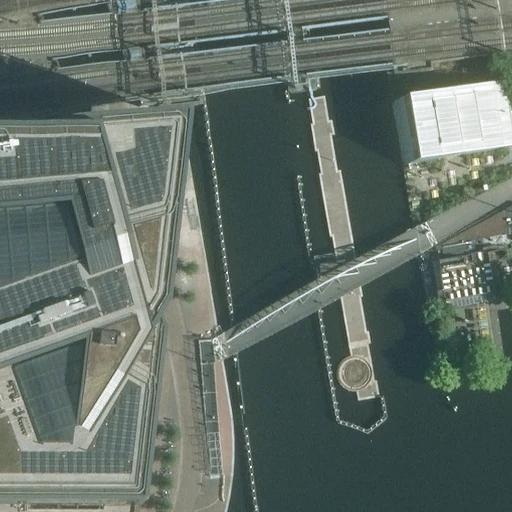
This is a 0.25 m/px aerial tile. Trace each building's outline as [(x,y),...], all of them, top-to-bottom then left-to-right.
[(131,11),(130,1),(114,3),(116,13),(131,11)] [(138,58),(137,48),(125,50),(127,60),(138,58)] [(511,132),(511,118),(510,119),(509,114),(511,113),(511,101),(500,103),(497,84),(392,101),(403,166),(411,165),(455,158),(508,149),(505,134),(509,133),(511,132)] [(0,511),(224,511),(227,503),(229,492),(230,482),(231,471),(232,460),(232,448),(232,435),(231,422),(229,409),(227,397),(221,361),(217,339),(204,262),(183,141),(153,138),(46,151),(38,137),(34,136),(0,138),(0,511)] [(470,295),(486,293),(496,292),(494,278),(490,252),(490,248),(506,246),(505,236),(473,240),(474,244),(469,245),(468,242),(463,243),(463,246),(445,248),(446,258),(441,258),(443,270),(447,298),(470,295)]
